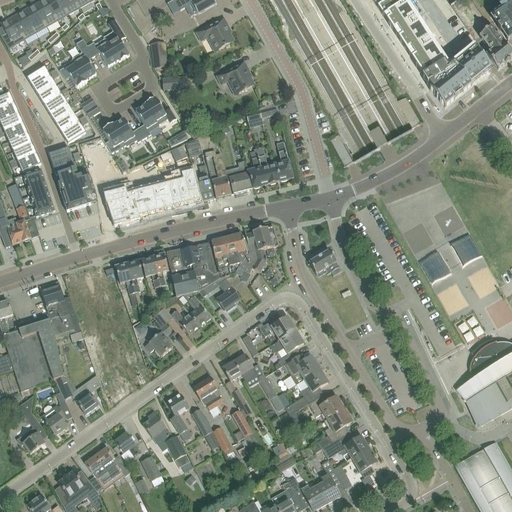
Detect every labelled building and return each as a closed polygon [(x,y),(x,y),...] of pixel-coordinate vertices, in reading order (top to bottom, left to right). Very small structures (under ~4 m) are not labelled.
[(45,0),(34,7),(47,29),(58,23),(45,0)] [(59,0),(45,0),(58,23),(69,16),(59,0)] [(73,0),(59,0),(69,16),(80,10),(73,0)] [(73,0),(80,10),(96,1),(95,0),(73,0)] [(176,0),(167,5),(174,16),(181,12),(180,10),(184,7),(191,3),(198,14),(198,15),(216,5),(213,0),(176,0)] [(401,0),(372,0),(424,79),(423,79),(428,87),(429,86),(431,90),(430,91),(445,110),(472,88),(470,86),(491,69),(475,50),(449,71),(401,0)] [(461,0),(460,0),(453,5),(456,9),(456,10),(457,10),(457,9),(464,4),(465,5),(465,4),(464,4),(461,0)] [(501,10),(491,18),(498,27),(497,28),(500,32),(501,32),(508,41),(511,38),(511,2),(509,5),(509,4),(508,5),(511,9),(504,14),(501,9),(501,10)] [(33,6),(23,12),(36,35),(47,29),(34,7),(33,6)] [(143,6),(132,11),(141,32),(153,28),(143,6)] [(23,12),(12,19),(25,41),(36,35),(23,12)] [(2,28),(0,29),(0,36),(0,37),(8,51),(25,41),(12,19),(0,25),(2,28)] [(113,33),(104,39),(119,64),(129,57),(120,42),(126,39),(115,21),(109,25),(113,33)] [(215,53),(234,43),(222,22),(214,26),(214,25),(210,27),(197,34),(201,42),(207,39),(215,53)] [(480,38),(476,42),(487,56),(486,57),(498,72),(511,60),(511,54),(504,44),(500,39),(498,36),(492,28),(491,29),(484,35),(480,38)] [(87,48),(94,59),(100,55),(108,69),(118,63),(119,64),(104,39),(103,39),(104,41),(95,46),(94,44),(87,48)] [(82,54),(72,60),(87,84),(86,82),(96,76),(88,62),(94,59),(87,48),(83,41),(76,45),(82,54)] [(165,44),(152,46),(154,69),(154,70),(167,68),(165,44)] [(25,57),(18,61),(24,69),(31,62),(36,58),(33,55),(28,59),(26,57),(25,57)] [(64,69),(60,72),(65,81),(70,79),(76,89),(76,88),(77,90),(87,84),(72,60),(72,61),(73,62),(63,68),(64,69)] [(221,86),(227,82),(235,97),(254,87),(242,66),(234,70),(234,69),(217,78),(221,86)] [(45,69),(27,80),(33,89),(51,78),(45,69)] [(51,78),(33,89),(39,98),(56,88),(51,78)] [(169,80),(162,81),(163,92),(170,91),(188,90),(187,79),(169,80)] [(56,88),(39,98),(45,108),(62,97),(56,88)] [(0,99),(0,111),(14,105),(10,95),(3,98),(0,99)] [(62,97),(45,108),(51,117),(68,106),(62,97)] [(155,99),(145,105),(159,128),(160,128),(159,127),(168,121),(170,125),(177,120),(170,110),(164,114),(155,99)] [(92,100),(81,107),(85,113),(96,107),(92,100)] [(14,105),(0,111),(0,123),(19,115),(14,105)] [(145,107),(135,113),(144,126),(138,130),(145,141),(151,136),(150,134),(159,128),(145,105),(145,107)] [(273,105),(261,110),(261,111),(263,120),(268,119),(277,116),(275,109),(275,108),(274,108),(273,105)] [(68,106),(51,117),(57,126),(74,116),(68,106)] [(96,107),(85,113),(89,120),(100,113),(96,107)] [(262,120),(263,120),(261,110),(259,111),(260,112),(246,116),(250,130),(264,126),(262,120)] [(417,114),(410,118),(417,129),(424,125),(417,114)] [(19,115),(0,123),(5,133),(23,125),(19,115)] [(74,116),(57,126),(62,136),(80,125),(74,116)] [(113,125),(112,125),(127,149),(137,143),(138,145),(145,141),(138,130),(132,134),(124,120),(114,126),(113,125)] [(23,125),(5,133),(9,143),(28,135),(23,125)] [(80,125),(62,136),(68,145),(86,134),(80,125)] [(112,125),(103,131),(104,132),(103,133),(109,143),(105,145),(112,155),(116,153),(116,154),(126,147),(127,149),(112,125)] [(381,127),(371,133),(381,150),(391,144),(381,127)] [(229,187),(219,147),(218,147),(214,131),(197,139),(199,147),(202,157),(205,156),(216,200),(232,196),(229,187)] [(185,134),(177,139),(180,144),(187,141),(188,138),(185,134)] [(28,135),(9,143),(14,154),(32,145),(28,135)] [(199,147),(197,139),(186,145),(187,150),(199,147)] [(281,165),(276,166),(280,183),(293,180),(284,143),(276,145),(281,165)] [(32,145),(14,154),(18,164),(37,155),(32,145)] [(263,149),(256,151),(265,187),(269,186),(269,187),(278,184),(280,183),(276,166),(268,168),(263,149)] [(69,150),(50,156),(53,166),(72,160),(69,150)] [(254,171),(248,172),(250,180),(253,190),(265,187),(256,151),(253,151),(254,153),(250,155),(254,171)] [(356,164),(349,153),(342,157),(348,168),(356,164)] [(37,155),(18,164),(22,174),(41,165),(37,155)] [(72,160),(53,166),(56,177),(58,176),(76,171),(72,160)] [(231,186),(234,196),(251,191),(248,182),(244,163),(238,164),(241,176),(229,179),(231,186)] [(197,180),(203,204),(214,201),(205,166),(198,168),(201,179),(197,180)] [(76,171),(58,176),(60,185),(58,185),(67,214),(68,213),(91,206),(91,205),(88,198),(96,195),(89,176),(89,175),(75,180),(74,176),(77,175),(76,170),(76,171)] [(41,172),(14,181),(25,207),(30,221),(34,219),(36,219),(36,220),(55,214),(52,204),(51,202),(51,201),(49,193),(45,184),(45,181),(41,172)] [(127,191),(104,197),(113,224),(113,225),(114,226),(115,227),(116,227),(117,228),(118,228),(119,228),(135,224),(134,219),(139,217),(141,223),(141,220),(173,212),(174,212),(174,211),(181,210),(182,209),(185,208),(201,204),(193,173),(181,176),(183,182),(133,194),(133,195),(128,196),(127,191)] [(16,186),(8,189),(17,212),(25,209),(25,208),(16,186)] [(0,234),(6,250),(14,247),(6,227),(9,226),(8,223),(0,202),(0,201),(0,234)] [(21,223),(16,224),(23,243),(25,243),(26,244),(29,243),(30,241),(31,241),(31,240),(39,237),(39,238),(39,237),(34,219),(29,221),(25,209),(17,212),(20,219),(21,223)] [(9,226),(6,227),(14,247),(23,243),(16,224),(15,221),(8,223),(9,226)] [(78,236),(99,232),(97,225),(76,230),(78,236)] [(252,270),(260,275),(266,265),(267,259),(266,259),(264,251),(278,248),(273,228),(253,233),(253,234),(245,236),(248,246),(250,254),(247,254),(239,269),(243,272),(249,275),(252,270)] [(242,236),(240,237),(224,241),(229,261),(227,261),(229,267),(228,268),(231,277),(235,275),(239,269),(247,254),(246,254),(242,236)] [(224,241),(211,244),(219,274),(220,280),(231,277),(228,268),(229,267),(227,261),(229,261),(224,241)] [(176,298),(183,297),(191,295),(199,293),(220,280),(219,274),(217,275),(210,249),(210,246),(209,246),(210,247),(168,256),(167,255),(169,265),(170,273),(171,273),(176,298)] [(337,264),(334,259),(330,252),(309,265),(316,277),(317,276),(318,277),(325,273),(327,276),(331,275),(333,278),(342,273),(336,265),(337,264)] [(165,256),(152,259),(160,288),(165,287),(162,275),(169,273),(165,256)] [(160,288),(152,259),(141,262),(145,279),(151,277),(154,290),(160,288)] [(139,263),(127,266),(135,295),(138,294),(140,294),(137,281),(143,279),(142,272),(139,263)] [(129,296),(135,295),(127,266),(116,269),(120,285),(126,284),(129,296)] [(72,298),(100,290),(95,272),(67,280),(72,298)] [(243,272),(239,279),(245,282),(249,275),(243,272)] [(225,295),(217,302),(224,312),(226,311),(227,313),(235,307),(234,305),(240,301),(226,281),(219,286),(220,287),(225,295)] [(77,320),(70,298),(64,300),(62,295),(59,285),(50,288),(51,291),(41,294),(48,315),(50,322),(55,337),(56,340),(56,341),(70,336),(70,337),(81,333),(77,320)] [(211,286),(200,293),(204,298),(215,291),(211,286)] [(135,295),(129,296),(130,299),(132,307),(138,306),(137,304),(135,295)] [(196,312),(190,316),(199,328),(210,319),(193,298),(191,295),(183,297),(187,301),(196,312)] [(163,301),(165,309),(177,303),(176,298),(163,301)] [(157,303),(159,312),(165,309),(163,301),(157,303)] [(0,305),(0,328),(2,334),(8,332),(5,320),(13,317),(8,303),(0,305)] [(164,310),(158,315),(167,325),(172,320),(164,310)] [(189,337),(199,328),(190,316),(183,322),(176,312),(172,316),(189,337)] [(172,332),(167,325),(158,315),(153,319),(156,323),(153,325),(159,332),(154,336),(156,339),(149,344),(150,344),(145,348),(150,354),(155,350),(161,359),(173,349),(164,338),(172,332)] [(274,333),(279,341),(280,342),(296,332),(288,319),(279,324),(276,320),(278,319),(260,330),(265,339),(274,333)] [(34,389),(54,382),(63,379),(56,341),(56,340),(55,337),(50,322),(20,331),(9,335),(8,332),(2,334),(9,356),(14,371),(19,387),(21,393),(33,389),(34,389)] [(142,324),(135,329),(141,336),(148,330),(142,324)] [(279,341),(269,348),(274,355),(279,363),(289,357),(293,355),(292,353),(297,350),(304,345),(296,332),(280,342),(279,341)] [(72,344),(84,340),(81,333),(70,337),(72,344)] [(253,346),(248,337),(242,341),(248,349),(252,357),(258,354),(253,346)] [(472,379),(474,380),(481,375),(507,359),(511,356),(511,346),(509,345),(505,344),(501,344),(498,344),(495,345),(492,346),(489,347),(485,349),(482,351),(478,354),(475,358),(472,362),(471,364),(470,367),(470,369),(470,371),(470,374),(471,376),(471,377),(472,379)] [(279,363),(280,366),(282,369),(284,367),(296,360),(296,359),(293,355),(289,357),(279,363)] [(0,375),(14,371),(9,356),(0,358),(0,375)] [(511,356),(507,359),(481,375),(474,380),(456,392),(464,403),(479,430),(493,423),(506,417),(511,413),(511,356)] [(246,357),(234,363),(233,361),(242,376),(246,383),(255,377),(252,372),(252,371),(253,370),(246,357)] [(291,378),(282,383),(288,392),(296,387),(320,371),(312,358),(305,362),(302,357),(301,357),(299,358),(297,359),(296,360),(284,367),(287,372),(288,373),(291,378)] [(226,365),(227,368),(222,370),(230,383),(242,376),(233,361),(226,365)] [(300,394),(303,399),(289,408),(285,410),(289,418),(290,418),(296,414),(308,406),(320,399),(316,392),(328,385),(320,371),(296,387),(300,394)] [(277,397),(264,377),(263,377),(258,380),(260,384),(271,401),(277,397)] [(217,408),(223,404),(220,398),(221,397),(218,392),(219,391),(210,378),(201,384),(217,408)] [(220,414),(217,408),(201,384),(192,389),(201,402),(205,408),(206,407),(213,418),(220,414)] [(90,386),(72,398),(77,405),(79,408),(85,417),(98,407),(91,396),(95,393),(94,393),(90,386)] [(33,389),(21,393),(23,399),(33,395),(34,389),(33,389)] [(244,416),(250,412),(238,392),(232,395),(244,416)] [(323,415),(328,422),(345,412),(336,398),(331,402),(327,395),(320,399),(308,406),(316,420),(323,415)] [(180,436),(188,431),(179,417),(189,410),(181,396),(167,405),(175,418),(170,421),(180,436)] [(282,396),(278,398),(284,409),(285,410),(289,408),(282,396)] [(278,413),(284,409),(278,398),(277,397),(271,401),(278,413)] [(17,441),(17,442),(22,448),(22,447),(23,446),(30,456),(45,445),(43,442),(48,438),(51,442),(52,442),(31,413),(33,399),(18,410),(33,429),(17,441)] [(44,413),(46,416),(42,418),(46,424),(46,425),(47,427),(48,426),(56,438),(67,430),(62,423),(66,421),(67,422),(72,419),(65,402),(60,404),(61,407),(58,409),(57,408),(53,411),(51,408),(48,407),(45,409),(44,413)] [(205,438),(209,436),(213,434),(200,411),(192,416),(205,438)] [(232,417),(245,439),(253,435),(240,412),(232,417)] [(345,412),(328,422),(332,429),(325,433),(328,438),(326,439),(325,440),(316,445),(315,446),(309,449),(313,456),(322,451),(335,443),(346,437),(348,436),(353,433),(352,433),(350,434),(346,427),(352,424),(345,412)] [(167,443),(166,441),(169,439),(168,439),(171,436),(155,414),(148,419),(150,422),(143,427),(152,440),(156,446),(162,454),(168,449),(179,470),(180,469),(190,464),(177,438),(167,443)] [(295,414),(290,418),(294,423),(293,424),(294,426),(301,422),(295,414)] [(221,429),(213,434),(216,440),(220,447),(223,453),(230,449),(231,448),(221,429)] [(213,434),(209,436),(205,438),(212,451),(220,447),(216,440),(213,434)] [(141,455),(132,443),(127,435),(115,443),(124,455),(129,452),(135,460),(141,455)] [(245,439),(244,440),(245,442),(248,447),(249,449),(258,444),(253,435),(245,439)] [(335,443),(322,451),(327,459),(337,453),(338,455),(341,453),(341,454),(346,451),(352,460),(368,450),(361,438),(357,440),(353,443),(348,436),(346,437),(335,443)] [(278,454),(281,460),(289,455),(286,450),(282,444),(278,446),(281,452),(278,454)] [(95,457),(103,468),(109,476),(109,477),(112,481),(114,485),(123,478),(124,479),(130,475),(123,464),(117,456),(114,459),(107,449),(95,457)] [(244,449),(238,452),(242,459),(248,456),(244,449)] [(373,458),(368,450),(352,460),(364,480),(369,477),(368,475),(371,474),(372,475),(375,474),(371,468),(372,467),(373,467),(378,464),(375,460),(376,460),(375,457),(373,458)] [(511,511),(511,488),(490,450),(457,468),(481,511),(511,511)] [(296,465),(290,454),(289,455),(281,460),(274,464),(271,466),(274,472),(277,477),(296,465)] [(95,457),(85,465),(91,473),(94,478),(89,482),(96,493),(103,489),(99,484),(109,477),(109,476),(103,468),(95,457)] [(152,458),(142,463),(152,483),(162,478),(152,458)] [(320,478),(324,485),(317,489),(327,506),(340,498),(337,492),(331,481),(337,477),(336,476),(329,463),(322,467),(326,475),(320,478)] [(343,472),(336,476),(337,477),(345,491),(352,487),(343,472)] [(58,485),(60,488),(66,496),(63,498),(68,508),(72,504),(75,508),(87,498),(97,511),(103,508),(97,494),(96,493),(89,482),(88,481),(87,481),(82,484),(76,476),(74,473),(69,477),(68,476),(63,480),(63,481),(58,485)] [(192,477),(188,480),(192,485),(196,481),(192,477)] [(295,480),(288,484),(297,500),(304,496),(312,511),(315,511),(327,506),(317,489),(310,493),(307,486),(301,490),(295,480)] [(143,481),(135,485),(141,497),(149,493),(143,481)] [(282,504),(275,508),(277,511),(293,511),(290,504),(292,503),(292,504),(292,505),(293,504),(292,503),(297,500),(298,502),(298,501),(297,500),(288,484),(283,487),(285,492),(277,496),(282,504)] [(47,511),(51,510),(42,497),(27,507),(30,511),(47,511)]
